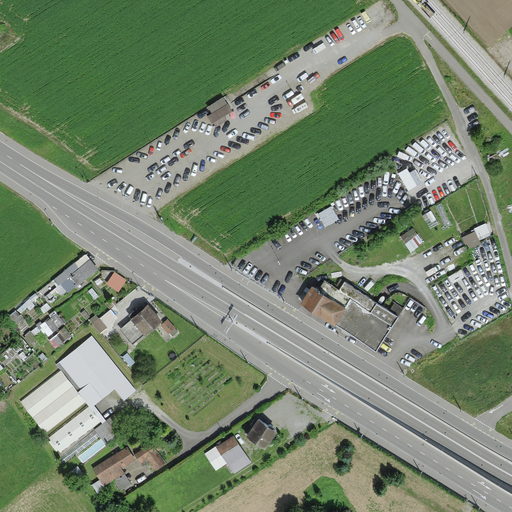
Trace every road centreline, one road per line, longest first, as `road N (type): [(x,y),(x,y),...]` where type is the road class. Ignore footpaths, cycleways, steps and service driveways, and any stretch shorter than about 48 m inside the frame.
road 1 (primary): [(511,454),(148,230),(50,188)]
road 2 (primary): [(113,232),(148,273),(201,312),(511,508)]
road 3 (primary): [(511,475),(113,232)]
road 4 (track): [(511,272),(482,165),(411,20)]
road 5 (track): [(182,511),(289,442)]
